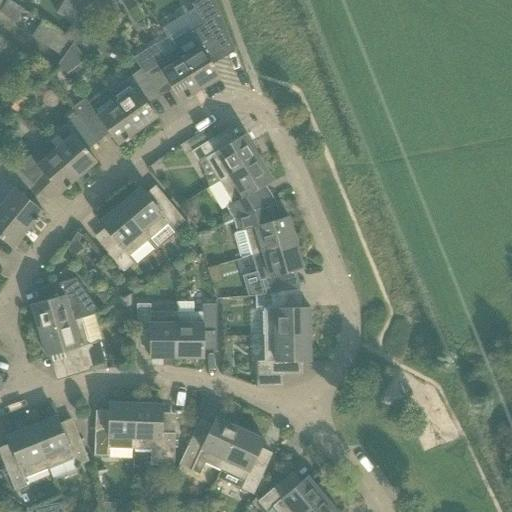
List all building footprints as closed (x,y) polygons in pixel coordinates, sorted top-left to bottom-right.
[(5,0),(1,7),(0,9),(0,11),(16,22),(23,10),(7,0),(5,0)] [(64,0),(54,16),(71,27),(78,31),(92,9),(78,0),(64,0)] [(78,0),(92,9),(98,0),(78,0)] [(103,0),(98,8),(105,19),(115,12),(111,5),(114,4),(120,0),(103,0)] [(194,8),(161,28),(174,50),(175,49),(181,58),(200,90),(221,77),(213,64),(208,57),(221,49),(231,43),(213,0),(198,0),(193,3),(191,4),(194,8)] [(30,36),(61,55),(71,39),(40,20),(30,36)] [(85,58),(73,41),(56,63),(64,74),(85,58)] [(134,57),(141,69),(155,89),(167,82),(180,102),(189,96),(190,98),(194,95),(193,94),(200,90),(181,58),(175,49),(163,56),(155,44),(134,57)] [(119,85),(109,92),(116,102),(137,131),(157,117),(148,105),(143,98),(155,89),(141,69),(119,85)] [(22,80),(14,90),(26,99),(30,93),(26,91),(30,86),(22,80)] [(9,97),(5,104),(15,112),(26,99),(14,90),(9,97)] [(79,102),(72,108),(76,115),(79,119),(92,134),(104,126),(109,133),(118,145),(137,131),(116,102),(109,92),(107,90),(88,104),(84,99),(81,101),(79,102)] [(63,142),(54,150),(78,177),(79,176),(96,161),(87,150),(81,144),(92,134),(79,119),(76,115),(56,133),(63,142)] [(211,167),(219,181),(257,158),(244,136),(245,135),(245,134),(220,149),(208,128),(186,141),(204,171),(211,167)] [(37,149),(16,167),(34,184),(45,175),(60,193),(66,188),(67,189),(71,186),(70,185),(78,177),(54,150),(45,158),(37,149)] [(226,207),(233,219),(257,209),(275,201),(265,184),(272,180),(272,179),(270,180),(257,158),(219,181),(233,203),(226,207)] [(15,188),(0,206),(28,230),(35,221),(36,222),(39,219),(38,217),(43,211),(24,196),(34,184),(16,167),(5,181),(15,188)] [(140,190),(121,206),(149,240),(169,223),(174,229),(185,220),(169,201),(158,209),(140,187),(139,188),(140,190)] [(240,258),(252,255),(294,243),(287,218),(289,218),(288,216),(280,219),(275,201),(257,209),(233,219),(237,232),(233,233),(240,258)] [(0,237),(13,248),(28,230),(0,206),(0,237)] [(149,240),(121,206),(101,222),(100,221),(99,222),(104,228),(117,244),(107,252),(123,272),(134,263),(129,256),(149,240)] [(149,240),(156,248),(176,232),(174,229),(169,223),(149,240)] [(117,244),(104,228),(94,237),(107,252),(117,244)] [(77,233),(67,248),(73,256),(83,249),(78,241),(81,236),(77,233)] [(156,248),(149,240),(129,256),(134,263),(136,265),(156,248)] [(257,272),(242,276),(248,297),(255,296),(281,292),(281,291),(276,276),(295,270),(303,268),(303,267),(301,267),(294,243),(252,255),(257,272)] [(218,265),(207,268),(211,282),(222,279),(218,265)] [(75,278),(40,288),(43,297),(46,296),(47,300),(44,301),(31,305),(39,330),(84,317),(91,316),(98,311),(75,278)] [(264,309),(264,335),(308,334),(308,309),(309,309),(309,307),(281,308),(281,292),(255,296),(256,309),(264,309)] [(125,297),(118,301),(121,306),(126,308),(130,305),(131,294),(125,297)] [(177,312),(177,356),(202,356),(202,358),(203,358),(203,349),(203,346),(207,346),(207,350),(216,350),(216,304),(203,304),(203,312),(194,312),(194,303),(177,303),(177,312)] [(151,356),(177,356),(177,312),(151,312),(151,304),(137,304),(137,329),(150,329),(150,349),(150,358),(151,358),(151,356)] [(251,335),(264,335),(264,309),(256,309),(249,309),(250,335),(251,335)] [(91,316),(84,317),(91,342),(99,340),(102,339),(95,315),(91,316)] [(84,317),(39,330),(46,356),(48,356),(63,351),(65,358),(63,359),(69,377),(91,371),(90,368),(105,363),(99,340),(91,342),(84,317)] [(150,329),(137,329),(137,349),(150,349),(150,329)] [(308,334),(264,335),(265,361),(257,361),(257,375),(282,375),(282,361),(302,361),(311,361),(310,360),(309,360),(308,334)] [(264,335),(251,335),(252,361),(257,361),(265,361),(264,335)] [(282,361),(282,375),(302,374),(302,361),(282,361)] [(221,364),(220,375),(231,375),(231,367),(229,364),(221,364)] [(282,385),(282,375),(257,375),(257,385),(282,385)] [(108,448),(134,449),(136,405),(110,404),(110,402),(109,402),(109,409),(108,431),(95,430),(94,456),(108,456),(108,448)] [(136,405),(134,449),(151,450),(150,465),(174,466),(175,433),(162,433),(163,411),(163,404),(161,404),(161,406),(136,405)] [(96,408),(95,430),(108,431),(109,409),(96,408)] [(162,433),(175,433),(176,412),(163,411),(162,433)] [(56,416),(32,426),(49,468),(73,459),(76,466),(89,461),(79,437),(67,442),(59,422),(56,416)] [(67,442),(79,437),(71,417),(59,422),(67,442)] [(183,457),(179,465),(196,473),(199,474),(204,463),(220,470),(227,457),(239,430),(216,420),(217,418),(216,417),(212,425),(204,443),(192,438),(183,456),(183,457)] [(200,419),(192,438),(204,443),(212,425),(200,419)] [(49,468),(32,426),(7,436),(9,442),(17,462),(5,467),(15,491),(28,485),(25,478),(49,468)] [(220,470),(217,477),(237,487),(243,489),(253,494),(256,489),(264,471),(252,466),(261,447),(264,440),(263,439),(262,441),(239,430),(227,457),(220,470)] [(0,445),(0,454),(5,467),(17,462),(9,442),(0,445)] [(252,466),(264,471),(273,453),(261,447),(252,466)] [(73,459),(49,468),(53,479),(77,470),(76,466),(73,459)] [(159,469),(158,483),(170,483),(171,469),(159,469)] [(293,471),(277,485),(285,495),(302,481),(293,471)] [(273,507),(277,511),(306,511),(323,498),(307,478),(308,477),(307,476),(302,481),(285,495),(277,485),(258,501),(267,511),(273,507)] [(335,511),(323,498),(306,511),(335,511)] [(64,511),(62,501),(26,507),(27,511),(64,511)]
